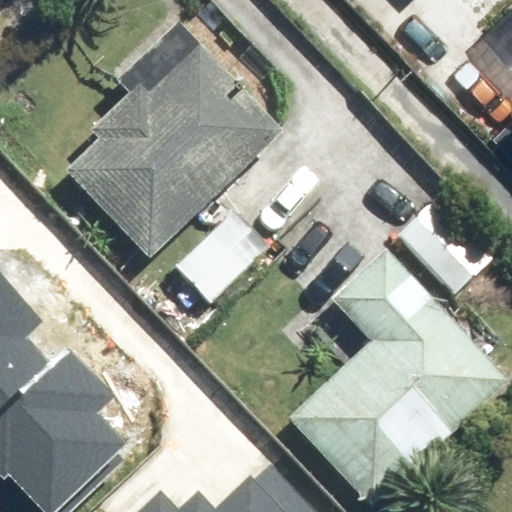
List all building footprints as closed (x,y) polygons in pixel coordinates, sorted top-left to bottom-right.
[(55,182),(144,262),(268,126),(178,46),(55,182)] [(422,207),(398,234),(464,293),(488,267),(422,207)] [(261,244),(226,213),(173,272),(207,303),(261,244)] [(0,492),(19,511),(45,511),(116,444),(90,418),(114,395),(66,346),(52,360),(31,339),(46,325),(0,277),(0,492)] [(288,420),(373,511),(380,511),(506,396),(417,301),(288,420)] [(234,446),(160,364),(101,418),(156,479),(186,452),(204,472),(234,446)] [(140,511),(139,510),(136,511),(284,511),(263,488),(235,511),(140,511)]
